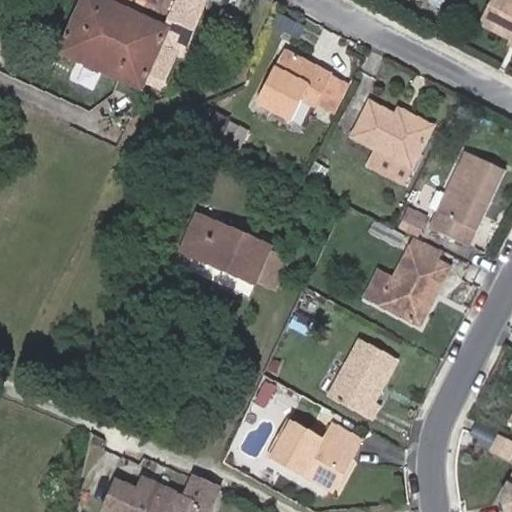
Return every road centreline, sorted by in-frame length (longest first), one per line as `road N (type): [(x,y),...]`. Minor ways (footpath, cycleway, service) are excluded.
road 1 (residential): [(511,281),(437,427),(436,511)]
road 2 (residential): [(511,100),(316,0)]
